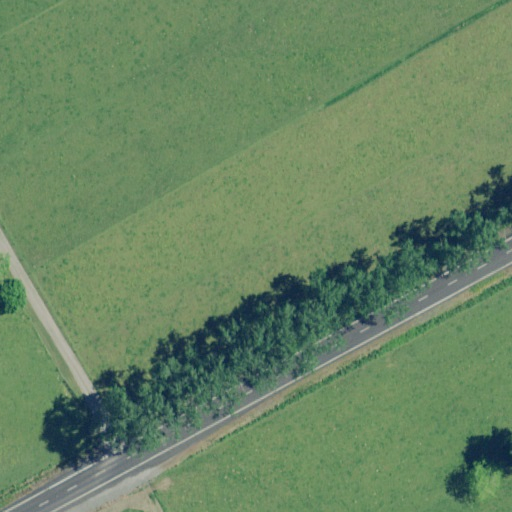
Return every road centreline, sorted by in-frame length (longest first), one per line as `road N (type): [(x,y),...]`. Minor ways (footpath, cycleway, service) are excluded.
road 1 (primary): [(511,249),(20,511)]
road 2 (track): [(129,453),(80,355),(0,248)]
